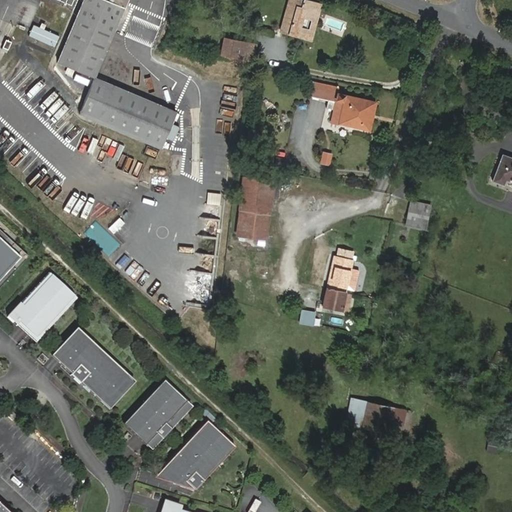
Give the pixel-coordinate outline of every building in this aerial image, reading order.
[(84,0),(58,62),(94,77),(126,0),(84,0)] [(61,0),(60,4),(73,9),(75,3),(67,0),(61,0)] [(287,18),(288,15),(292,0),(288,0),(280,30),(284,31),(287,18)] [(304,0),(292,0),(288,15),(293,16),(292,20),(287,18),(284,31),(306,37),(308,28),(306,27),(309,19),(311,19),(316,3),(304,0)] [(321,5),(316,3),(311,19),(309,19),(306,27),(308,28),(306,37),(311,39),(321,5)] [(53,46),(58,34),(33,23),(27,35),(53,46)] [(225,37),(222,52),(249,57),(252,42),(225,37)] [(249,57),(222,52),(221,55),(248,61),(252,61),(256,42),(252,42),(249,57)] [(48,60),(54,62),(58,48),(52,46),(48,60)] [(106,82),(94,77),(79,113),(91,119),(106,82)] [(328,98),(326,106),(334,108),(332,121),(369,128),(375,99),(338,91),(339,85),(315,80),(312,95),(328,98)] [(106,82),(91,119),(160,148),(176,111),(106,82)] [(322,150),(318,162),(328,165),(332,152),(322,150)] [(511,159),(511,160),(511,158),(511,156),(503,153),(493,179),(503,182),(504,178),(511,181),(511,159)] [(244,177),(237,235),(266,238),(273,180),(244,177)] [(411,200),(406,222),(425,226),(430,204),(411,200)] [(0,277),(18,258),(0,241),(0,277)] [(352,259),(335,255),(323,306),(346,311),(347,307),(341,306),(344,293),(352,259)] [(77,299),(51,275),(22,305),(20,303),(8,317),(36,342),(77,299)] [(350,295),(344,293),(341,306),(347,307),(350,295)] [(134,384),(76,330),(51,358),(70,376),(79,367),(88,375),(80,384),(109,411),(134,384)] [(80,384),(88,375),(79,367),(70,376),(70,377),(79,385),(80,384)] [(192,407),(164,382),(124,425),(152,450),(192,407)] [(400,435),(406,410),(352,398),(347,423),(400,435)] [(204,409),(200,413),(210,423),(214,418),(204,409)] [(413,412),(406,410),(400,435),(408,436),(413,412)] [(234,447),(207,422),(155,478),(196,491),(234,447)]
